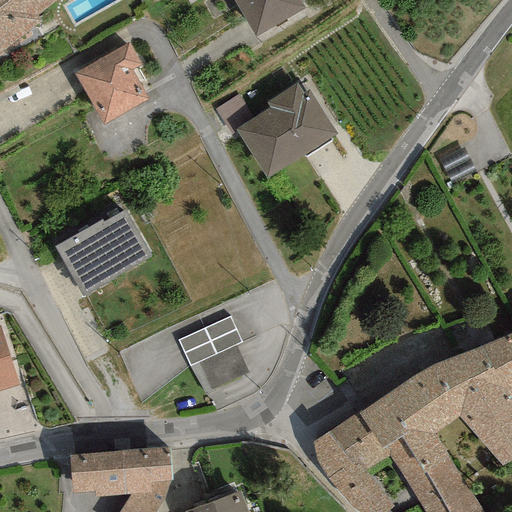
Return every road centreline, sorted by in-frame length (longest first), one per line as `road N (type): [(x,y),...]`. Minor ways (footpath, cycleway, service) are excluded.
road 1 (residential): [(511,10),(330,263),(267,409)]
road 2 (residential): [(0,273),(31,280),(122,433)]
road 3 (residential): [(267,409),(122,433)]
road 4 (residential): [(349,511),(267,409)]
road 5 (residential): [(122,433),(0,457)]
